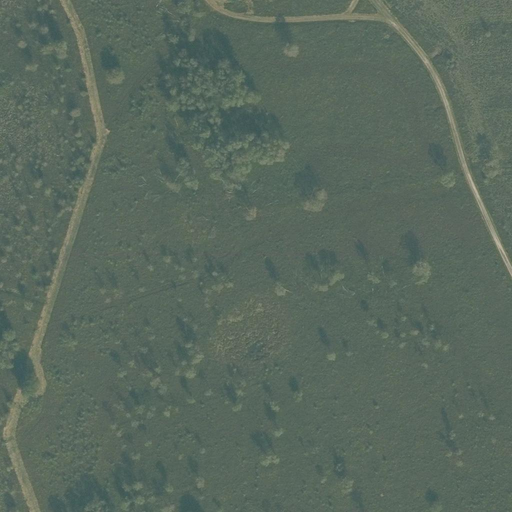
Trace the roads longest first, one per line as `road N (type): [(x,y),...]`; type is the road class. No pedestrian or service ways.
road 1 (track): [(392,21),(449,103),(472,182),(511,270)]
road 2 (track): [(207,0),(256,19),(392,21)]
